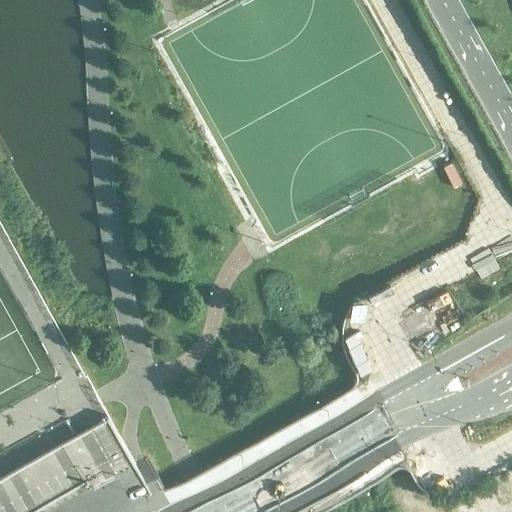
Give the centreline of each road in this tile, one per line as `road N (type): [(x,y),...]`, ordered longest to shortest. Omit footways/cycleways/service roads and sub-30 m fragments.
road 1 (secondary): [(511,323),(172,511)]
road 2 (secondary): [(274,511),(511,388)]
road 3 (trunk): [(450,0),(511,109)]
